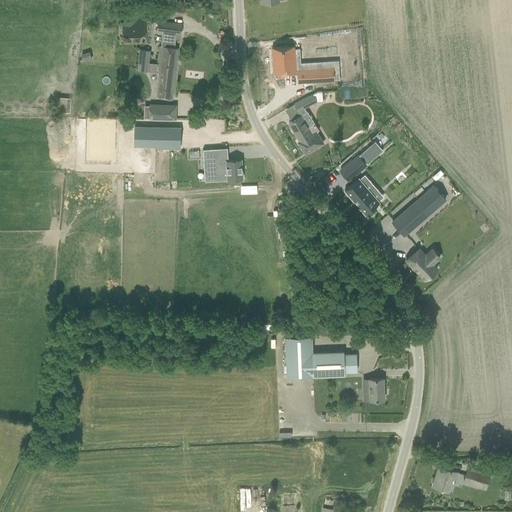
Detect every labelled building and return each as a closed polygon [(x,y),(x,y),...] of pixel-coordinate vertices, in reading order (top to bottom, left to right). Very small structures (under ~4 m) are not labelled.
[(158,73),(156,98),(162,98),(172,99),(178,48),(177,48),(173,47),(174,37),(174,33),(181,34),(182,24),(172,23),(158,22),(157,32),(164,32),(162,46),(161,46),(159,64),(158,73)] [(293,32),(271,35),(274,61),(296,58),(293,32)] [(139,50),(137,70),(140,71),(140,69),(147,70),(148,63),(150,51),(139,50)] [(333,67),(297,69),(298,83),(334,81),(333,67)] [(294,104),(298,111),(317,101),(313,94),(294,104)] [(163,118),(174,119),(174,106),(150,105),(149,118),(163,118)] [(297,118),(288,123),(300,141),(298,142),(299,143),(305,154),(314,149),(323,143),(316,131),(319,129),(314,121),(307,126),(301,116),(297,118)] [(156,125),(156,143),(178,143),(179,125),(156,125)] [(374,142),(362,152),(370,161),(381,151),(374,142)] [(217,149),(203,150),(204,171),(213,170),(214,179),(227,179),(228,180),(242,179),(241,159),(226,160),(226,162),(217,162),(217,149)] [(337,152),(331,154),(334,162),(340,160),(337,152)] [(358,156),(340,171),(348,180),(366,165),(358,156)] [(358,178),(344,190),(365,214),(379,203),(358,178)] [(434,185),(392,221),(404,235),(445,199),(434,185)] [(419,248),(405,260),(412,268),(414,267),(424,279),(437,268),(432,263),(434,262),(427,254),(425,255),(419,248)] [(343,351),(312,352),(311,336),(284,337),(286,378),(313,377),(313,376),(344,375),(344,372),(357,372),(356,353),(344,354),(343,351)] [(369,389),(362,389),(363,400),(384,399),(383,378),(369,379),(369,389)] [(432,487),(448,491),(452,478),(456,480),(458,472),(439,467),(432,487)] [(463,482),(485,489),(490,475),(467,468),(463,482)]
